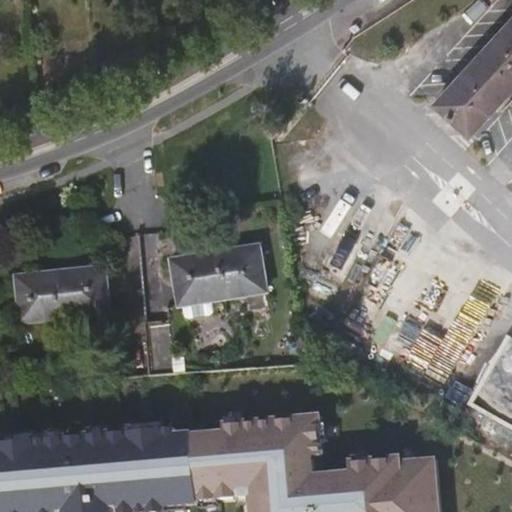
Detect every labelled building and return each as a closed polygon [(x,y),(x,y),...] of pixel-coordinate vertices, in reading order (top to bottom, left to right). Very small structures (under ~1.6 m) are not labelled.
[(511,31),(436,113),(470,144),(511,99),(511,31)] [(102,73),(106,82),(133,69),(128,60),(102,73)] [(210,121),(184,135),(194,155),(221,141),(210,121)] [(511,236),(405,188),(338,335),(457,390),(511,270),(511,236)] [(267,291),(259,248),(174,263),(182,306),(183,306),(185,315),(188,319),(211,315),(213,310),(211,301),(267,291)] [(112,314),(107,270),(20,279),(25,323),(112,314)] [(161,378),(173,378),(169,325),(155,326),(161,378)] [(151,379),(161,378),(155,326),(147,327),(151,379)] [(0,511),(168,511),(168,505),(255,497),(256,511),(438,511),(434,462),(400,465),(399,460),(351,465),(352,476),(312,479),(310,458),(322,456),(319,419),(225,427),(226,436),(194,438),(194,437),(177,438),(176,430),(0,445),(0,511)]
